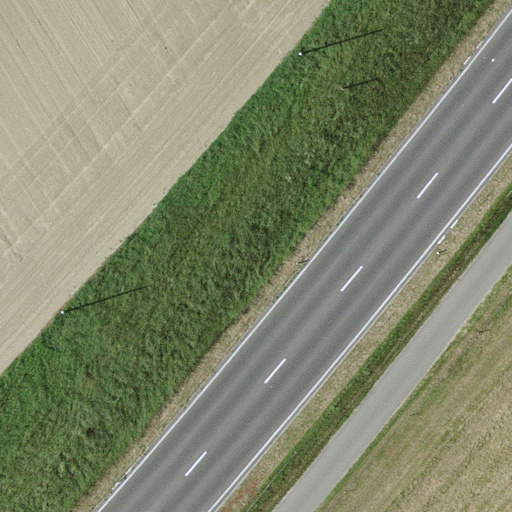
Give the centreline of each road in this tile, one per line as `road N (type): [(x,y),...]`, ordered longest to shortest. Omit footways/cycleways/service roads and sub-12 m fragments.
road 1 (primary): [(152,511),(511,78)]
road 2 (unclassified): [(511,236),(291,511)]
